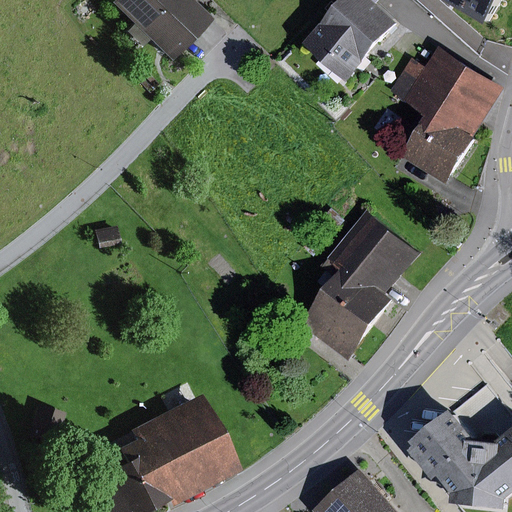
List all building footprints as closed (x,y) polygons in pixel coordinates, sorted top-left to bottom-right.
[(205,19),(185,0),(106,0),(104,2),(126,23),(118,32),(135,48),(142,40),(163,61),(205,19)] [(345,83),(397,25),(369,0),(342,0),(303,45),(345,83)] [(429,0),(428,2),(441,10),(439,13),(480,39),(503,0),(429,0)] [(473,138),(504,88),(439,48),(427,68),(412,59),(391,92),(428,115),(402,156),(447,185),(476,139),(473,138)] [(345,222),(332,210),(301,243),(314,255),(345,222)] [(419,253),(365,212),(328,260),(342,270),(301,324),(348,359),(393,301),(386,296),(419,253)] [(117,245),(114,227),(91,231),(94,249),(117,245)] [(236,473),(194,395),(122,432),(127,442),(118,447),(125,460),(87,480),(104,511),(140,511),(159,502),(164,511),(236,473)] [(511,428),(493,444),(477,442),(450,415),(426,435),(413,446),(416,449),(411,453),(433,479),(437,476),(452,494),(451,504),(504,509),(505,500),(511,493),(511,428)] [(316,511),(398,511),(361,469),(315,510),(316,511)]
